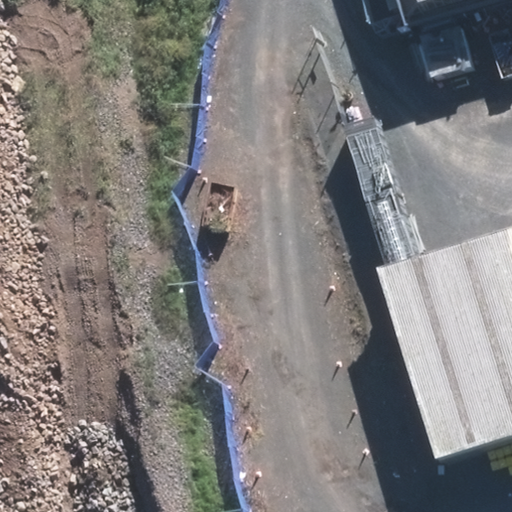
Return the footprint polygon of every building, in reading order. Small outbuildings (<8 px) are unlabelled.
[(191,183),(137,0),(32,0),(95,212),(191,183)] [(404,42),(305,70),(342,197),(441,169),(404,42)] [(273,45),(197,68),(246,230),(322,207),(273,45)] [(511,196),(373,238),(435,442),(511,418),(511,196)] [(0,477),(134,438),(89,284),(0,310),(0,477)]
